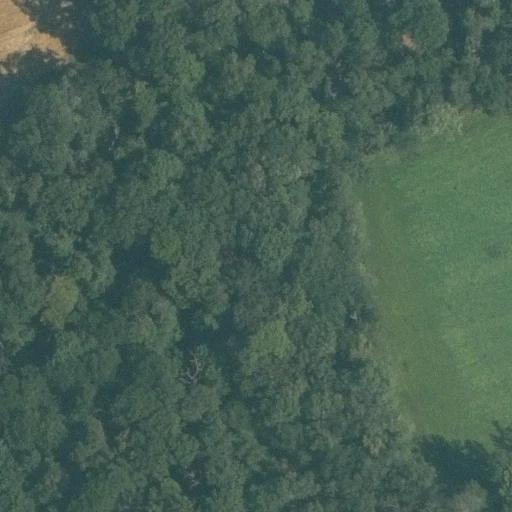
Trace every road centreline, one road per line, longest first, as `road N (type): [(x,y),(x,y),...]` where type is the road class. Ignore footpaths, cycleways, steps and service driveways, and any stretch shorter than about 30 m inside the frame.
road 1 (track): [(332,511),(173,0)]
road 2 (track): [(200,80),(153,72),(124,95),(0,140)]
road 3 (track): [(205,69),(336,186)]
